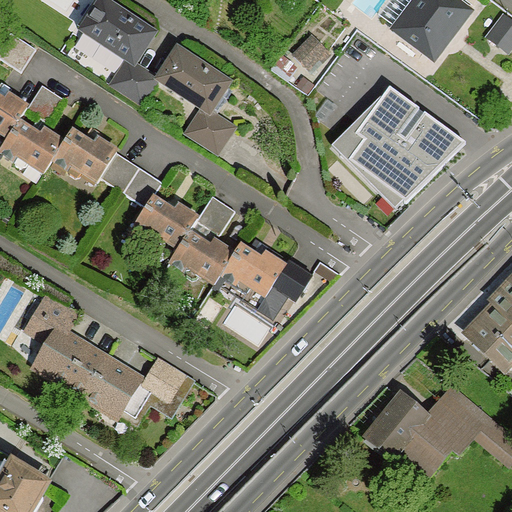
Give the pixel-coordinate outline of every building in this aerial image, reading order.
[(458,0),(421,0),(395,32),(434,63),(474,13),(458,0)] [(128,62),(136,66),(156,35),(103,1),(82,33),(128,62)] [(511,20),(505,15),(487,37),(508,54),(511,49),(511,20)] [(0,52),(0,59),(21,74),(35,53),(11,37),(0,52)] [(314,40),(296,58),(312,73),(330,55),(314,40)] [(158,80),(203,109),(213,116),(233,85),(178,50),(158,80)] [(141,107),(158,80),(136,66),(128,62),(111,89),(141,107)] [(43,89),(27,112),(48,126),(63,103),(43,89)] [(369,141),(352,162),(409,204),(467,144),(392,89),(359,134),(369,141)] [(101,180),(116,156),(118,152),(98,139),(93,146),(73,134),(65,147),(44,133),(48,126),(27,112),(8,99),(5,103),(0,99),(0,139),(6,143),(0,151),(0,159),(12,167),(16,161),(42,178),(52,163),(93,189),(99,179),(101,180)] [(236,129),(213,116),(203,109),(186,136),(219,157),(236,129)] [(101,180),(124,196),(139,172),(116,156),(101,180)] [(162,186),(139,172),(124,196),(147,210),(154,200),(162,186)] [(274,290),(286,270),(264,256),(260,262),(239,249),(228,265),(220,259),(226,249),(218,243),(220,239),(198,224),(200,222),(179,208),(175,214),(154,200),(147,210),(133,232),(147,242),(151,236),(179,255),(173,265),(212,291),(218,281),(235,292),(239,286),(263,301),(272,288),(274,290)] [(214,200),(200,222),(198,224),(220,239),(236,214),(214,200)] [(290,263),(286,270),(274,290),(296,304),(313,278),(303,272),(290,263)] [(490,301),(461,333),(500,371),(511,358),(511,271),(487,298),(490,301)] [(83,398),(110,355),(70,332),(80,315),(46,296),(24,334),(45,346),(32,369),(83,398)] [(150,379),(110,355),(83,398),(122,421),(142,386),(172,404),(188,378),(160,361),(150,379)] [(401,391),(364,434),(390,457),(394,453),(426,480),(452,450),(457,455),(474,436),(508,465),(511,460),(511,439),(451,387),(428,414),(401,391)] [(35,511),(53,485),(16,462),(12,468),(7,464),(0,474),(0,511),(35,511)]
